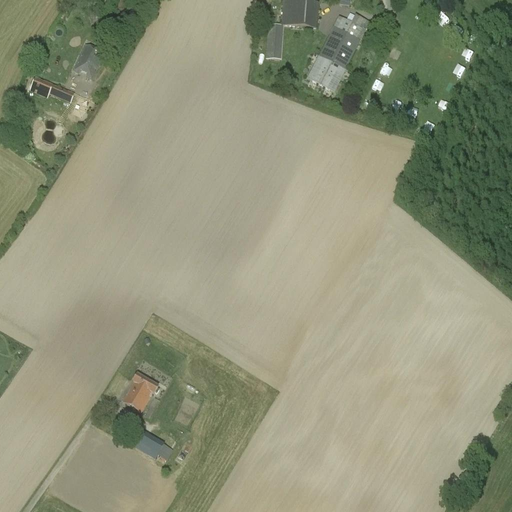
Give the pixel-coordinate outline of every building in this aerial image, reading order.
[(123,0),(118,0),(117,3),(114,2),(110,14),(122,18),(127,6),(126,6),(128,1),(123,0)] [(281,17),(280,27),(280,28),(282,28),(316,31),(318,12),(310,12),(310,4),(283,2),(281,17)] [(333,94),(369,25),(355,18),(351,25),(338,19),(307,80),(333,94)] [(280,27),(271,26),(268,26),(268,32),(269,32),(266,60),(279,62),(282,36),(282,28),(280,28),(280,27)] [(86,76),(85,78),(91,81),(103,56),(85,47),(73,72),(79,75),(80,73),(86,76)] [(74,96),(35,79),(29,93),(34,94),(35,92),(36,93),(36,95),(47,100),(48,97),(70,106),(74,96)] [(159,391),(157,390),(158,389),(136,376),(132,384),(133,385),(122,405),(140,415),(151,395),(153,396),(154,395),(157,396),(159,391)] [(164,446),(161,444),(142,434),(133,448),(154,462),(164,446)] [(105,447),(94,465),(155,502),(166,483),(105,447)] [(137,511),(138,511),(123,503),(125,499),(88,476),(76,495),(105,511),(137,511)]
